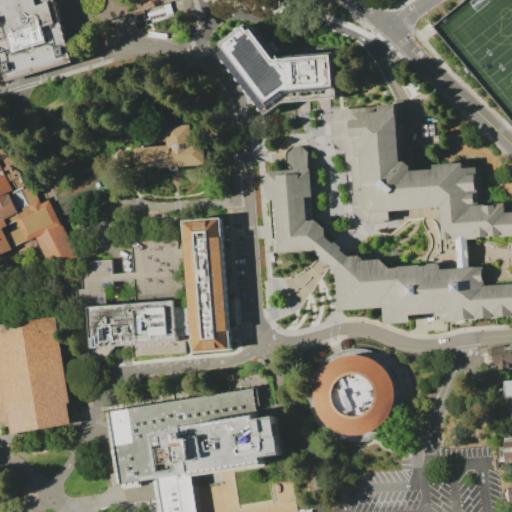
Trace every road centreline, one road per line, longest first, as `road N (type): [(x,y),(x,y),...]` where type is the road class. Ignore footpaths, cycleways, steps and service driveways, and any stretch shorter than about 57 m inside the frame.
road 1 (residential): [(511,334),(426,345),(359,327),(269,349)]
road 2 (tertiary): [(393,33),(511,144)]
